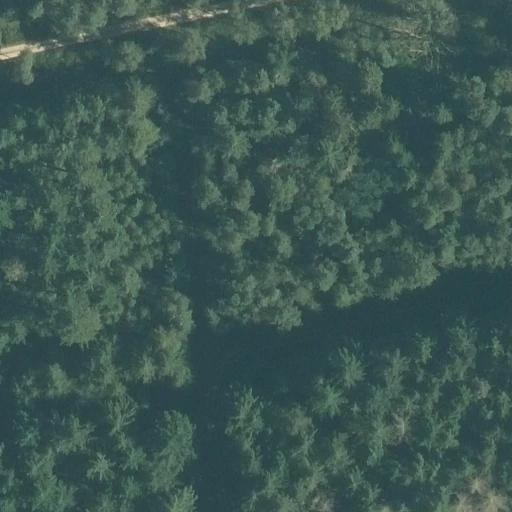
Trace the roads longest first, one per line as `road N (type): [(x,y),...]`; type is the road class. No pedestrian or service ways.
road 1 (track): [(159,20),(220,511)]
road 2 (track): [(511,291),(204,358)]
road 3 (track): [(0,55),(256,0)]
